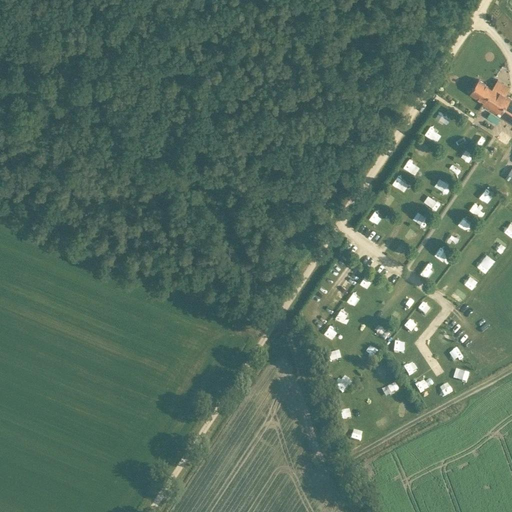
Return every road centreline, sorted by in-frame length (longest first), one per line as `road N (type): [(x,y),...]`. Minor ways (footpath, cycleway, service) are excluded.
road 1 (track): [(151,511),(487,0)]
road 2 (track): [(337,465),(511,370)]
road 3 (track): [(337,465),(302,355),(274,323)]
